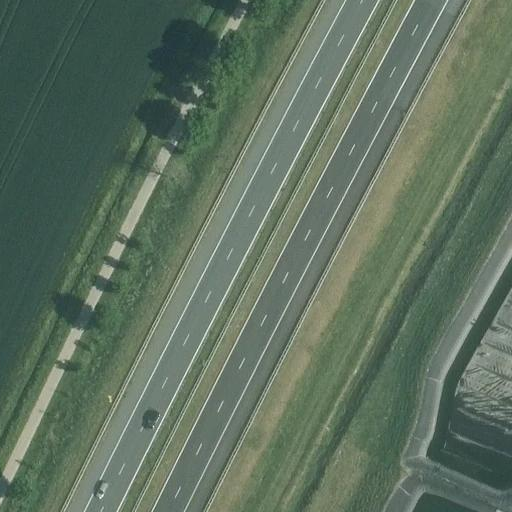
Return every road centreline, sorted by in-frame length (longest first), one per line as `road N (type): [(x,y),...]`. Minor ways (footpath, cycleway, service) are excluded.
road 1 (motorway): [(169,511),(434,0)]
road 2 (motorway): [(364,0),(102,511)]
road 3 (unclassified): [(0,492),(246,0)]
road 4 (track): [(289,511),(511,97)]
